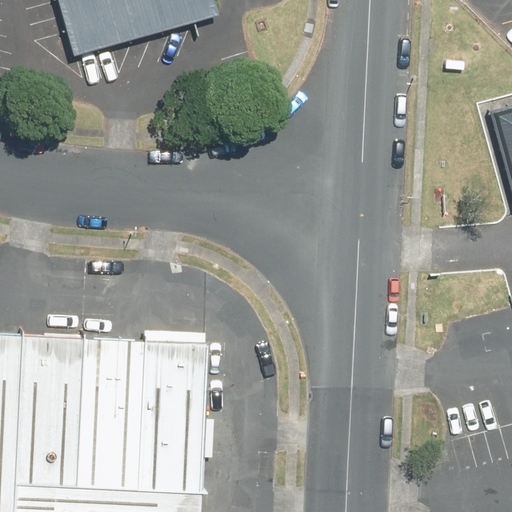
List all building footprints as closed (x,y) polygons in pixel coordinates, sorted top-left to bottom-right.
[(50,0),(66,57),(211,18),(206,0),(50,0)] [(511,105),(493,110),(511,179),(511,105)] [(0,336),(0,511),(2,511),(4,487),(10,337),(0,336)] [(72,340),(10,337),(4,487),(65,490),(72,340)] [(72,340),(65,490),(125,493),(132,343),(72,340)] [(198,346),(132,343),(125,493),(191,496),(198,346)] [(4,487),(2,511),(190,511),(191,496),(125,493),(65,490),(4,487)]
